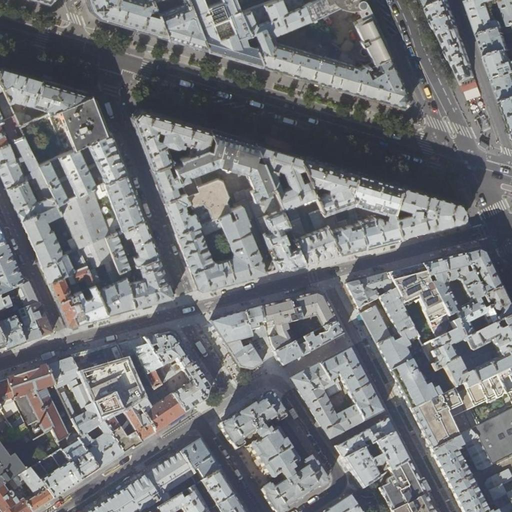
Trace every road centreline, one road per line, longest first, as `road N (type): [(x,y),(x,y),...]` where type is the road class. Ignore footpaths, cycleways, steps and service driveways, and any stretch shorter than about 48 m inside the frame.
road 1 (residential): [(447,511),(327,272),(490,229)]
road 2 (primary): [(99,55),(455,161)]
road 3 (residential): [(188,309),(99,55)]
road 4 (residential): [(304,511),(335,491),(340,472),(277,378),(239,397)]
road 5 (residential): [(511,162),(455,0)]
road 6 (residential): [(197,420),(58,511)]
road 7 (tertiary): [(479,168),(444,90),(417,59)]
